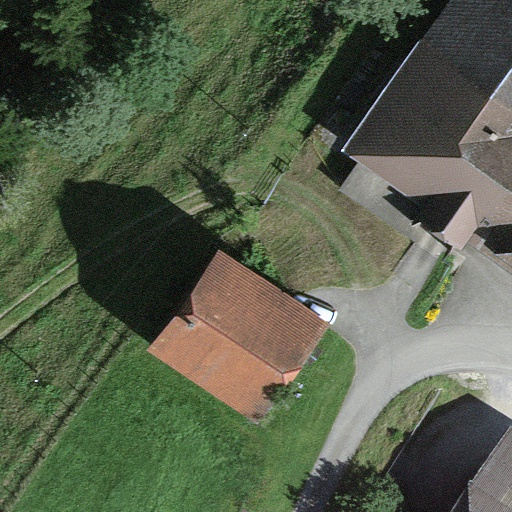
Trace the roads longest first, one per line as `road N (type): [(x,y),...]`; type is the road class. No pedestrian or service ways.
road 1 (track): [(0,326),(149,225),(217,192),(262,185),(314,203),(335,222),(407,360)]
road 2 (track): [(511,351),(456,347),(388,372),(361,405),(311,511)]
